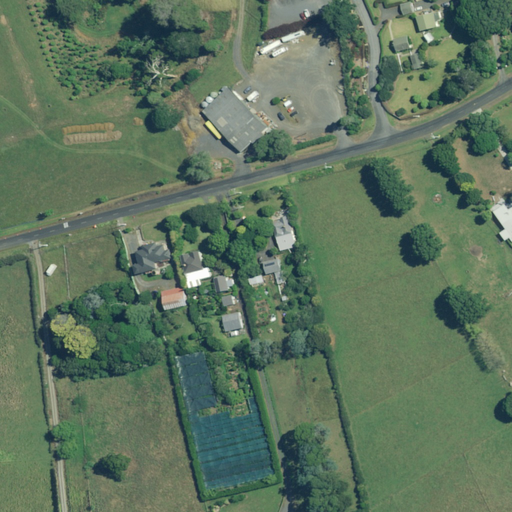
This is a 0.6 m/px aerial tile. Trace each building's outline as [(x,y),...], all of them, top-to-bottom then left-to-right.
[(418,12),(422,26),(440,21),(435,7),(418,12)] [(410,42),(406,31),(393,35),(397,46),(410,42)] [(409,48),(414,62),(424,58),(419,45),(409,48)] [(293,70),(289,60),(273,66),(277,76),(293,70)] [(203,106),(241,146),(265,123),(227,84),(203,106)] [(511,239),(511,204),(505,209),(506,211),(497,217),(511,239)] [(298,247),(290,217),(283,218),(283,220),(274,222),(282,251),(298,247)] [(167,251),(164,242),(152,245),(152,243),(145,245),(147,250),(139,252),(142,264),(136,265),(139,275),(159,270),(157,263),(173,259),(171,250),(167,251)] [(206,269),(201,251),(183,256),(191,288),(203,285),(201,280),(212,277),(210,268),(206,269)] [(268,275),(275,273),(278,284),(286,282),(283,271),(280,259),(265,263),(268,275)] [(228,281),(227,276),(215,279),(219,293),(230,290),(229,287),(234,286),(233,280),(228,281)] [(265,284),(263,276),(250,279),(252,288),(265,284)] [(188,306),(184,287),(163,292),(167,310),(188,306)] [(157,305),(154,294),(147,297),(151,307),(157,305)] [(231,311),(237,309),(233,296),(223,298),(225,307),(229,306),(231,311)] [(243,328),(240,313),(224,317),(228,332),(243,328)] [(206,350),(172,358),(185,416),(219,408),(206,350)] [(230,418),(228,412),(187,421),(203,495),(278,478),(262,405),(260,397),(247,400),(250,413),(230,418)]
